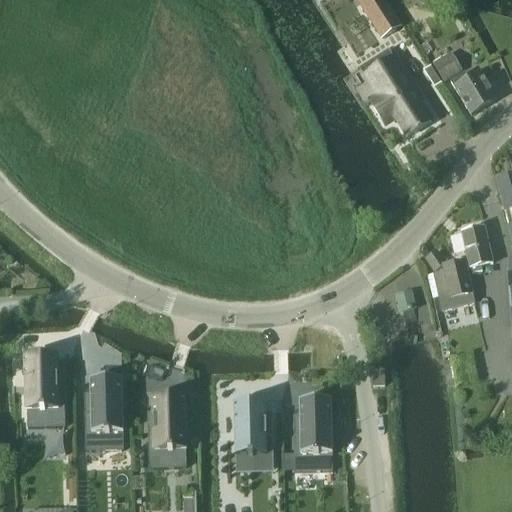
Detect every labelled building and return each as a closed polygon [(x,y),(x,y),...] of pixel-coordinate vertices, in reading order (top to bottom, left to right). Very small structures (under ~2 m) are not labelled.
[(383,0),(367,0),(358,6),(380,41),(401,28),(383,0)] [(444,54),(431,62),(444,83),(461,73),(450,54),(446,57),(444,54)] [(363,77),(360,79),(372,98),(366,102),(384,131),(390,127),(401,144),(432,124),(427,117),(420,106),(401,78),(403,76),(406,74),(401,66),(395,56),(393,58),(363,77)] [(433,90),(441,85),(430,67),(422,72),(433,90)] [(464,74),(449,83),(470,117),(495,102),(478,74),(468,80),(464,74)] [(511,177),(496,182),(504,214),(511,243),(511,177)] [(460,235),(470,276),(481,273),(480,269),(492,266),(483,230),(460,235)] [(425,261),(434,273),(444,265),(436,253),(425,261)] [(443,273),(432,276),(433,279),(439,303),(442,314),(474,306),(472,297),(467,276),(464,264),(442,270),(443,273)] [(400,315),(401,314),(415,310),(410,293),(395,297),(400,315)] [(56,358),(24,359),(26,413),(27,430),(64,429),(64,410),(58,410),(56,358)] [(372,388),(384,388),(383,371),(371,371),(372,388)] [(85,454),(123,453),(122,435),(123,435),(121,381),(89,382),(91,435),(84,435),(85,454)] [(154,453),(148,453),(148,471),(186,469),(184,399),(153,399),(153,416),(154,453)] [(294,475),(332,474),(332,456),(330,402),(298,403),(300,456),(293,456),(294,475)] [(265,404),(233,405),(234,459),(248,458),(248,461),(253,461),(253,458),(266,458),(265,404)]
